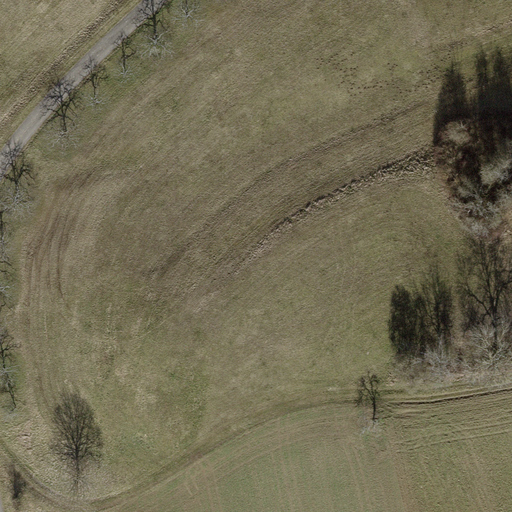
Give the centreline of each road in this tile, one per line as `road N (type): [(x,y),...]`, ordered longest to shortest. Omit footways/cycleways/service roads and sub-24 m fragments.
road 1 (track): [(0,441),(66,503),(179,477),(242,421),(511,360)]
road 2 (track): [(169,0),(41,115),(0,170)]
